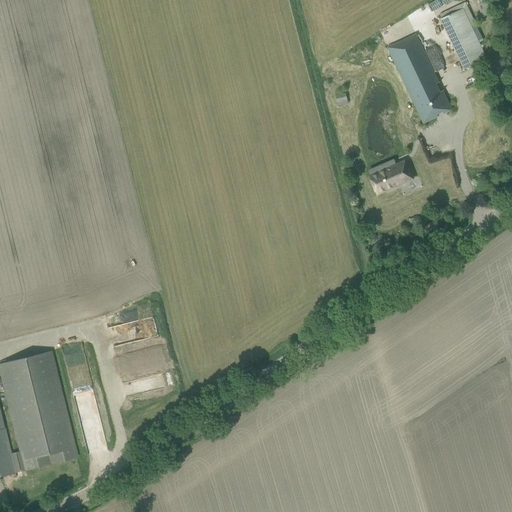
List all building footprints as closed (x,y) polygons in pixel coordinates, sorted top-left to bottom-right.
[(436,0),(430,4),(434,11),(451,0),(436,0)] [(440,19),(464,69),(486,59),(462,8),(440,19)] [(416,34),(387,48),(423,124),(438,117),(437,115),(443,112),(444,114),(452,110),(416,34)] [(335,96),(338,106),(348,103),(345,93),(335,96)] [(404,160),(369,176),(377,195),(413,179),(404,160)] [(10,453),(0,412),(0,476),(15,473),(15,472),(24,470),(76,458),(50,350),(0,363),(0,378),(18,451),(10,453)]
